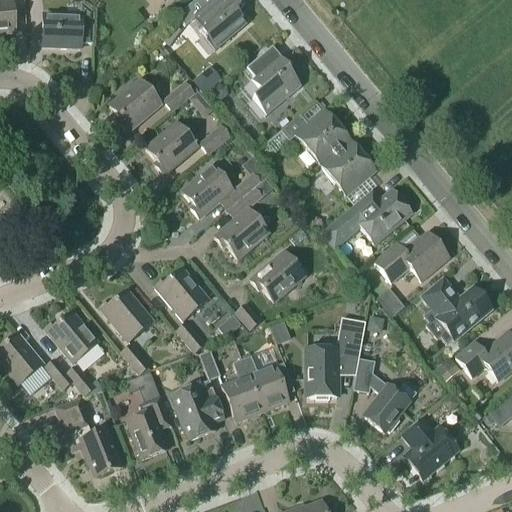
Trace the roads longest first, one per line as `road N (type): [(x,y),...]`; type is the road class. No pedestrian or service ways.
road 1 (unclassified): [(285,0),(511,275)]
road 2 (residential): [(0,298),(98,261),(114,247),(119,216),(114,180),(34,92),(0,85)]
road 3 (residential): [(162,511),(279,465),(334,473),(374,511)]
